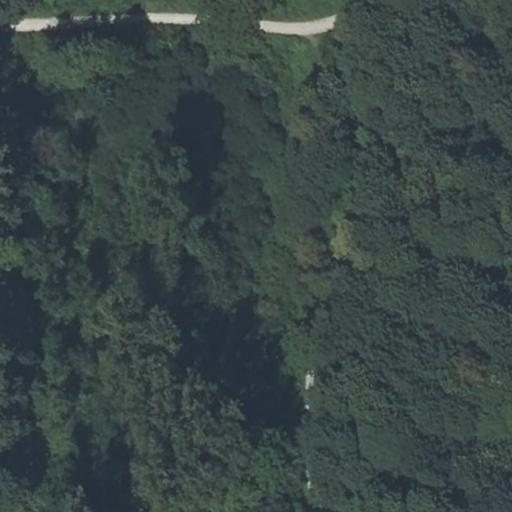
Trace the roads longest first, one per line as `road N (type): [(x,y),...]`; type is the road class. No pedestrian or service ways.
road 1 (track): [(326,29),(305,203),(312,511)]
road 2 (track): [(0,20),(326,29)]
